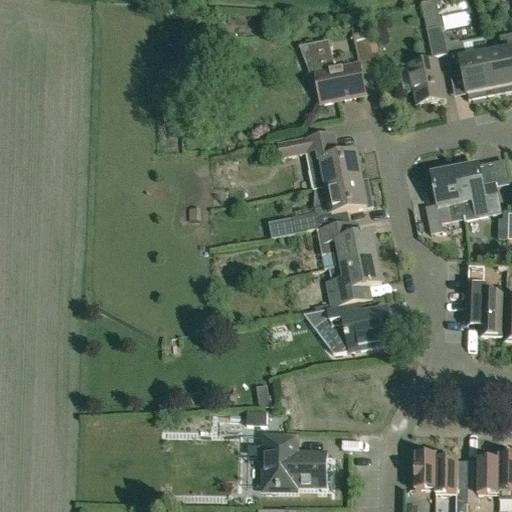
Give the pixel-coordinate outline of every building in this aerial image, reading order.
[(435,3),(422,5),(432,59),(445,57),(441,36),(435,3)] [(468,103),(494,98),(486,58),(466,62),(463,46),(459,43),(452,45),(445,36),(441,36),(445,57),(450,81),(462,78),(466,98),(467,98),(468,103)] [(511,94),(511,36),(499,39),(502,54),(486,58),(494,98),(511,94)] [(359,67),(334,72),(329,43),(310,47),(316,76),(314,76),(320,107),(365,98),(361,79),(376,76),(369,42),(354,45),(359,67)] [(416,108),(445,102),(436,63),(408,69),(416,108)] [(317,154),(319,164),(311,166),(309,169),(313,194),(326,191),(361,184),(356,157),(336,161),(332,139),(279,149),(281,161),(317,154)] [(476,220),(500,215),(494,189),(483,191),(478,169),(455,174),(464,222),(464,225),(466,225),(465,219),(475,217),(476,220)] [(452,225),(452,222),(462,220),(464,225),(464,222),(455,174),(431,179),(437,209),(425,211),(431,238),(443,235),(442,227),(452,225)] [(314,211),(315,218),(293,222),(296,236),(318,232),(318,233),(343,228),(341,216),(366,211),(370,210),(365,183),(361,184),(326,191),(329,208),(314,211)] [(328,272),(377,262),(372,237),(348,242),(345,228),(343,228),(318,233),(317,234),(324,273),(329,273),(328,272)] [(331,285),(327,285),(332,312),(356,308),(373,304),(370,290),(381,288),(377,262),(328,272),(329,273),(331,285)] [(479,339),(503,340),(505,304),(506,304),(506,300),(490,299),(490,290),(483,289),(484,271),(468,271),(466,328),(480,329),(479,339)] [(511,304),(506,304),(505,304),(503,340),(503,344),(511,344),(511,304)] [(333,358),(393,347),(386,313),(358,319),(356,308),(332,312),(328,313),(330,327),(318,338),(333,358)] [(246,431),(266,431),(266,417),(246,417),(246,431)] [(294,490),(326,490),(326,459),(294,458),(294,443),(266,443),(266,493),(270,493),(270,497),(277,497),(277,493),(294,493),(294,490)] [(436,494),(436,464),(436,459),(414,459),(414,494),(436,494)] [(498,464),(499,495),(511,495),(511,460),(498,460),(498,464)] [(436,464),(436,494),(436,499),(455,499),(455,507),(456,507),(456,511),(467,511),(467,507),(467,484),(457,484),(457,464),(436,464)] [(499,495),(498,464),(478,464),(478,484),(467,484),(467,507),(478,507),(478,499),(499,499),(499,495)]
